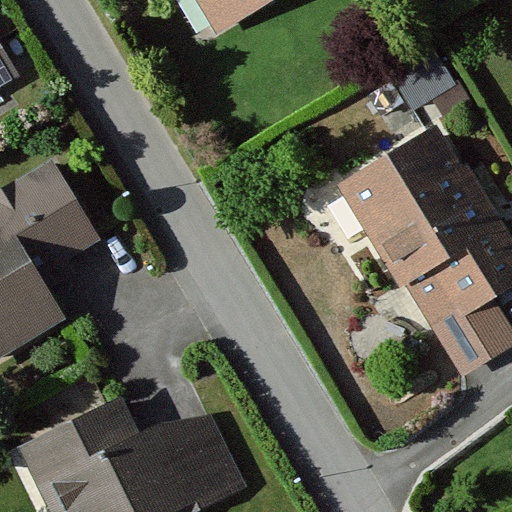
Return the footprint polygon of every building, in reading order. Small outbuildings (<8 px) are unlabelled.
[(199,0),(214,25),(259,0),(199,0)] [(0,89),(18,79),(0,48),(0,89)] [(511,254),(430,126),(339,183),(464,380),(511,349),(511,314),(500,296),(511,288),(511,254)] [(52,165),(0,193),(0,351),(61,319),(32,265),(90,234),(52,165)] [(123,407),(21,458),(48,511),(161,511),(235,475),(208,423),(147,453),(123,407)]
